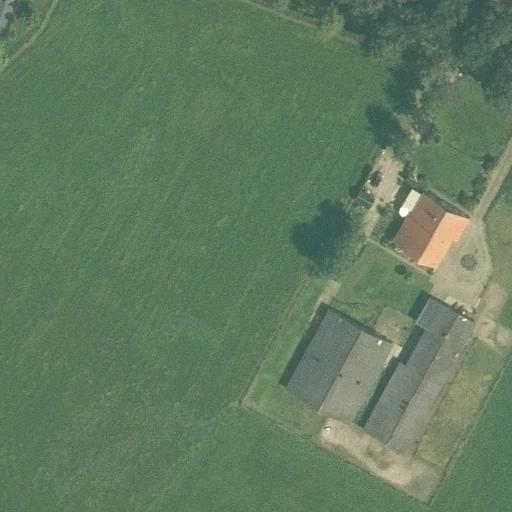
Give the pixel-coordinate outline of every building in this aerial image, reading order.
[(10,11),(0,7),(0,32),(2,33),(10,11)] [(360,189),(354,200),(368,207),(374,196),(360,189)] [(468,216),(423,189),(409,214),(407,213),(392,239),(436,265),(453,235),(456,237),(468,216)] [(404,452),(476,321),(437,301),(405,363),(399,360),(361,428),(404,452)] [(350,424),(395,342),(328,306),(284,387),(350,424)]
